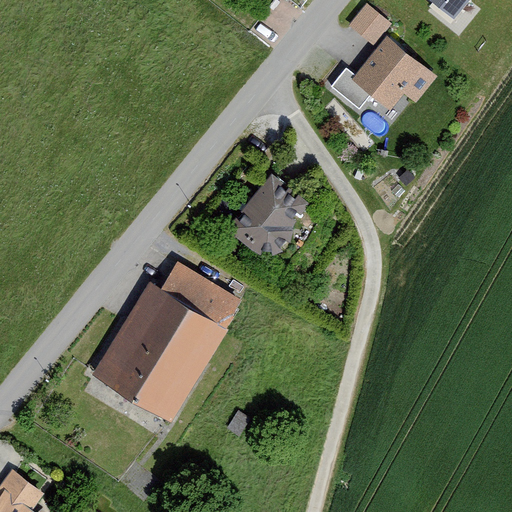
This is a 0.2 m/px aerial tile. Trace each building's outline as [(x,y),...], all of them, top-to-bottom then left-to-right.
[(430,0),(453,17),(466,0),(430,0)] [(354,25),(371,38),(384,20),(368,8),(354,25)] [(390,42),(361,77),(393,102),(421,66),(390,42)] [(270,178),(232,224),(268,253),(306,207),(270,178)] [(171,257),(101,373),(166,413),(237,296),(171,257)] [(12,473),(0,491),(0,511),(33,511),(27,508),(39,489),(12,473)]
